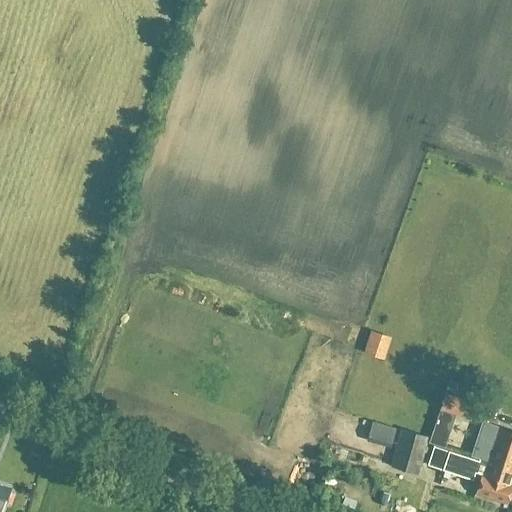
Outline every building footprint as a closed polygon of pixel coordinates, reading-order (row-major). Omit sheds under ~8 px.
[(444,393),(444,396),(440,410),(444,411),(471,419),(473,412),(475,402),(444,393)] [(485,415),(499,423),(507,410),(493,402),(485,415)] [(403,421),(401,430),(390,466),(417,474),(428,438),(413,434),(415,424),(403,421)] [(511,429),(498,425),(487,459),(479,456),(478,457),(488,461),(505,467),(507,462),(511,463),(511,429)] [(488,461),(478,457),(478,458),(432,443),(447,449),(441,467),(471,477),(474,470),(480,472),(473,491),(507,502),(511,486),(511,482),(509,481),(511,473),(511,463),(507,462),(505,467),(488,461)] [(0,511),(0,510),(2,504),(8,504),(12,493),(8,489),(9,486),(0,482),(0,511)]
